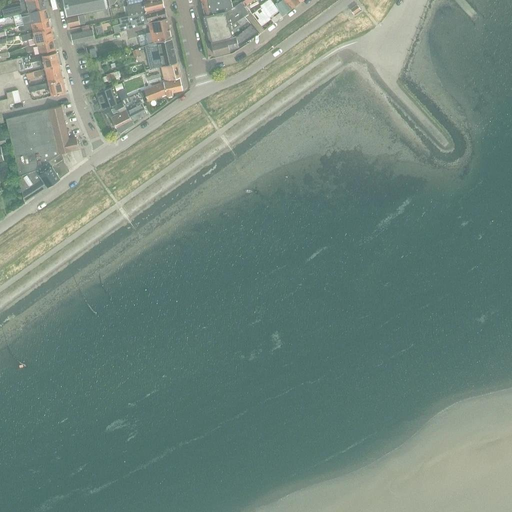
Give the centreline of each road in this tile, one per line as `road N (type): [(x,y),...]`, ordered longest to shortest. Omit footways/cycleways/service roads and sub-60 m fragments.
road 1 (residential): [(204,89),(235,82),(349,0)]
road 2 (residential): [(103,155),(77,95),(54,0)]
road 3 (residential): [(199,66),(238,55),(314,0)]
road 4 (residential): [(0,229),(103,155)]
road 5 (residential): [(103,155),(204,89)]
